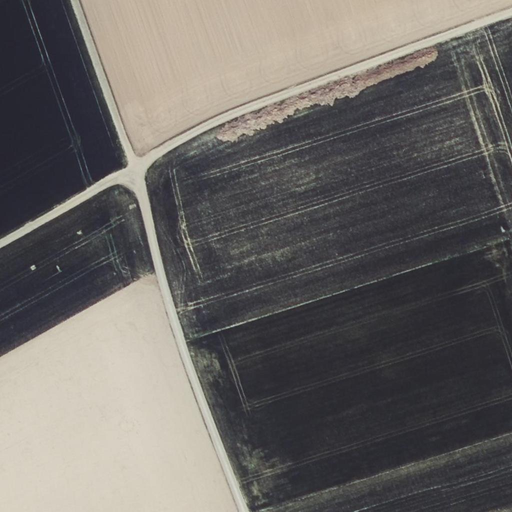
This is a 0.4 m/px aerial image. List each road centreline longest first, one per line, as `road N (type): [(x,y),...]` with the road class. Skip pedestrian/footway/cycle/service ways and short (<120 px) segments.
road 1 (track): [(511,12),(236,113),(135,167)]
road 2 (track): [(135,167),(180,341),(244,511)]
road 3 (track): [(74,0),(135,167)]
road 4 (track): [(135,167),(0,242)]
